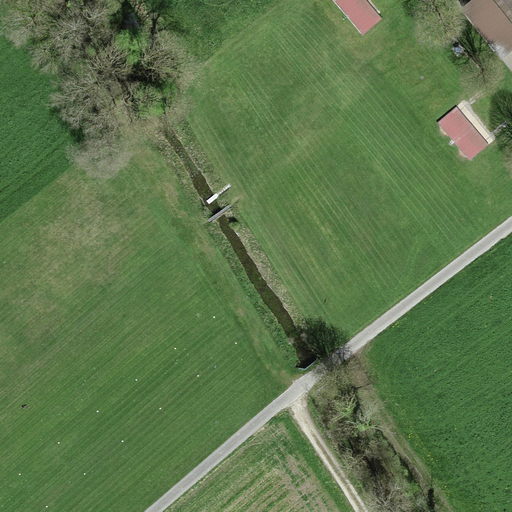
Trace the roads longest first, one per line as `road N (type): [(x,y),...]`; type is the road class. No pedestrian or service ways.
road 1 (track): [(346,350),(445,511)]
road 2 (track): [(292,393),(365,511)]
